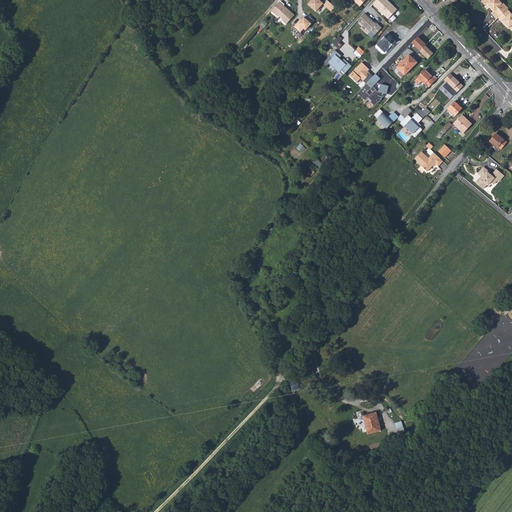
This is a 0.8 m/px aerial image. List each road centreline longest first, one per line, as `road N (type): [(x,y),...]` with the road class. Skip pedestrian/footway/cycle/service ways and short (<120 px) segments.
road 1 (track): [(287,374),(230,283),(286,203),(286,175),(186,93),(124,0)]
road 2 (track): [(156,511),(319,339),(448,171)]
